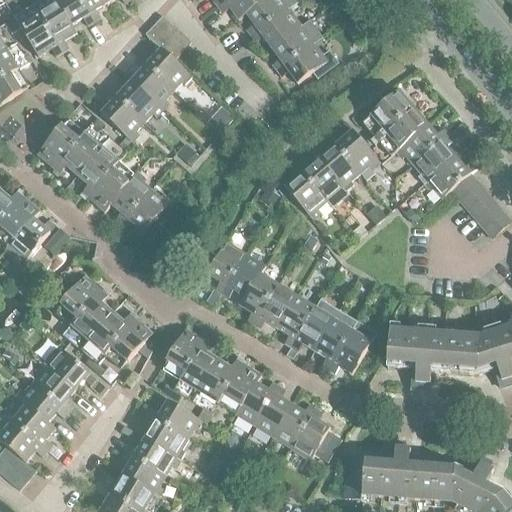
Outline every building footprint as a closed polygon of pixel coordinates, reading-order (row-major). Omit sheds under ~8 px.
[(55,0),(45,0),(33,8),(63,55),(69,51),(65,44),(78,36),(73,28),(55,0)] [(94,24),(79,0),(55,0),(73,28),(83,21),(88,29),(94,24)] [(108,6),(104,0),(79,0),(94,24),(101,20),(97,13),(108,6)] [(219,10),(232,0),(218,0),(214,4),(219,10)] [(247,17),(267,0),(232,0),(219,10),(223,16),(230,11),(239,23),(247,17)] [(293,0),(270,0),(247,17),(254,28),(247,33),(252,39),(289,11),(297,5),(293,0)] [(21,11),(16,2),(9,7),(14,16),(21,11)] [(63,55),(33,8),(14,20),(39,60),(52,52),(56,59),(63,55)] [(289,11),(252,39),(257,45),(264,40),(272,51),(302,29),(289,11)] [(155,46),(173,27),(163,18),(146,37),(155,46)] [(310,23),(302,29),(272,51),(280,62),(273,67),(278,74),(315,46),(323,40),(310,23)] [(0,57),(18,47),(6,27),(0,30),(0,57)] [(182,36),(173,27),(155,46),(162,51),(165,54),(182,36)] [(182,36),(165,54),(174,63),(191,45),(182,36)] [(323,58),(315,46),(278,74),(282,80),(289,75),(298,87),(313,76),(317,81),(318,82),(339,66),(330,53),(323,58)] [(18,47),(0,57),(0,109),(29,92),(17,73),(29,66),(18,47)] [(145,56),(140,62),(174,94),(182,85),(185,88),(193,80),(174,63),(165,54),(162,51),(152,62),(145,56)] [(174,94),(140,62),(135,67),(141,73),(132,84),(162,112),(169,105),(166,103),(174,94)] [(116,88),(110,93),(145,125),(153,117),(156,119),(162,112),(132,84),(122,94),(116,88)] [(145,125),(110,93),(105,99),(112,105),(101,116),(132,145),(139,137),(136,134),(145,125)] [(399,151),(428,127),(400,93),(371,118),(362,125),(379,144),(387,137),(399,151)] [(235,122),(228,116),(220,122),(226,129),(235,122)] [(97,121),(93,126),(100,132),(104,127),(97,121)] [(78,179),(110,141),(100,132),(93,126),(79,143),(62,128),(38,157),(54,171),(51,175),(56,179),(66,169),(78,179)] [(428,127),(399,151),(396,154),(403,161),(406,159),(413,168),(449,138),(444,132),(437,137),(428,127)] [(461,127),(449,138),(454,144),(466,133),(461,127)] [(330,141),(360,177),(370,169),(372,172),(380,165),(353,133),(342,143),(336,136),(330,141)] [(454,144),(449,138),(413,168),(421,177),(418,180),(424,187),(456,160),(447,149),(454,144)] [(110,141),(78,179),(90,189),(80,200),(85,203),(88,200),(105,215),(111,208),(128,185),(113,172),(127,156),(110,141)] [(330,153),(319,162),(347,194),(354,188),(351,185),(360,177),(330,141),(324,146),(330,153)] [(198,157),(188,147),(180,155),(191,165),(198,157)] [(465,170),(456,160),(424,187),(431,194),(434,192),(441,201),(442,202),(452,193),(471,177),(477,171),(472,165),(465,170)] [(303,164),(297,169),(327,205),(337,197),(339,200),(347,194),(319,162),(309,171),(303,164)] [(327,205),(297,169),(291,174),(297,181),(286,190),(313,222),(321,216),(318,212),(327,205)] [(128,185),(111,208),(121,216),(115,222),(121,227),(152,192),(143,184),(145,181),(137,174),(128,185)] [(479,187),(471,177),(452,193),(460,203),(479,187)] [(479,187),(460,203),(468,213),(487,196),(479,187)] [(10,200),(0,192),(0,229),(14,241),(39,213),(21,197),(23,194),(18,190),(10,200)] [(152,192),(121,227),(127,232),(133,226),(144,236),(172,204),(164,197),(161,200),(152,192)] [(266,205),(272,209),(279,198),(272,195),(266,205)] [(487,196),(468,213),(476,222),(496,206),(487,196)] [(504,216),(496,206),(476,222),(484,232),(504,216)] [(375,227),(384,219),(376,210),(367,218),(375,227)] [(420,220),(412,210),(406,215),(413,226),(420,220)] [(511,225),(504,216),(484,232),(493,242),(511,225)] [(43,229),(34,221),(14,241),(5,252),(13,259),(16,256),(25,264),(56,229),(49,223),(43,229)] [(320,224),(316,227),(321,234),(325,231),(320,224)] [(358,241),(366,235),(360,227),(352,233),(358,241)] [(310,235),(301,229),(295,238),(305,244),(310,235)] [(52,258),(67,240),(60,233),(57,230),(42,249),(48,255),(52,258)] [(317,243),(313,240),(309,248),(313,250),(317,243)] [(222,296),(247,257),(227,245),(207,277),(220,285),(216,292),(222,296)] [(244,300),(261,277),(266,269),(247,257),(222,296),(229,300),(233,293),(244,300)] [(321,267),(327,271),(333,261),(327,257),(321,267)] [(254,327),(278,287),(261,277),(244,300),(239,308),(252,316),(248,323),(254,327)] [(81,353),(113,315),(101,305),(110,295),(105,290),(103,293),(86,279),(61,308),(63,309),(56,317),(71,330),(64,338),(81,353)] [(278,287),(254,327),(261,331),(265,324),(277,331),(297,299),(278,287)] [(316,310),(297,299),(277,331),(289,339),(285,346),(292,350),(316,310)] [(497,305),(495,301),(488,305),(488,312),(501,311),(500,305),(497,305)] [(334,322),(316,310),(292,350),(298,354),(303,347),(315,354),(334,322)] [(125,325),(113,315),(81,353),(89,360),(98,367),(112,351),(128,365),(139,352),(153,336),(134,320),(138,315),(135,313),(125,325)] [(18,328),(27,335),(33,327),(25,320),(18,328)] [(353,333),(334,322),(315,354),(326,361),(322,369),(329,373),(353,333)] [(511,326),(508,330),(503,332),(486,338),(481,339),(473,338),(462,338),(459,376),(479,377),(494,372),(499,371),(504,388),(511,385),(511,381),(511,380),(511,379),(511,326)] [(387,370),(412,372),(410,390),(423,391),(423,385),(428,386),(429,373),(459,376),(462,338),(401,333),(402,329),(391,328),(387,370)] [(193,405),(219,363),(206,354),(213,344),(207,340),(205,343),(187,331),(167,364),(168,364),(163,372),(180,383),(174,393),(193,405)] [(372,345),(353,333),(329,373),(335,377),(340,369),(352,377),(372,345)] [(153,336),(139,352),(148,359),(156,346),(155,346),(158,341),(153,336)] [(298,354),(292,350),(287,358),(294,362),(298,354)] [(50,359),(44,366),(76,393),(85,383),(91,388),(97,381),(62,351),(53,361),(50,359)] [(17,362),(8,353),(3,358),(13,367),(17,362)] [(89,360),(85,365),(88,368),(100,378),(105,372),(98,367),(89,360)] [(256,385),(257,386),(262,378),(238,363),(233,371),(219,363),(193,405),(203,411),(213,417),(224,399),(241,409),(242,409),(256,385)] [(41,376),(33,385),(68,415),(74,409),(67,404),(76,393),(44,366),(38,373),(41,376)] [(68,415),(33,385),(25,394),(22,392),(15,399),(23,406),(23,405),(48,426),(49,425),(57,416),(63,421),(68,415)] [(255,429),(279,389),(273,385),(268,393),(257,386),(256,385),(242,409),(241,409),(235,417),(255,429)] [(286,393),(279,389),(255,429),(273,440),(293,408),(281,401),(286,393)] [(153,411),(149,418),(189,442),(195,432),(199,434),(204,425),(198,421),(168,403),(160,416),(153,411)] [(23,405),(23,406),(9,421),(48,454),(53,448),(46,443),(56,431),(49,425),(48,426),(23,405)] [(305,415),(293,408),(273,440),(292,452),(316,412),(310,408),(305,415)] [(208,427),(213,417),(203,411),(198,421),(204,425),(208,427)] [(323,416),(316,412),(292,452),(311,463),(331,431),(318,423),(323,416)] [(189,442),(149,418),(145,424),(152,429),(145,441),(181,463),(186,454),(182,452),(189,442)] [(48,454),(9,421),(0,432),(0,443),(7,449),(17,458),(27,466),(36,455),(43,460),(48,454)] [(121,434),(130,440),(134,434),(125,428),(121,434)] [(131,448),(126,455),(166,479),(173,469),(176,471),(181,463),(145,441),(138,453),(131,448)] [(434,504),(437,466),(419,464),(419,469),(409,468),(411,451),(406,451),(406,445),(396,444),(395,462),(395,467),(385,466),(385,462),(348,459),(345,499),(345,502),(352,502),(364,503),(364,499),(434,504)] [(17,458),(7,449),(0,457),(0,476),(1,477),(9,467),(17,458)] [(166,479),(126,455),(122,461),(130,466),(122,478),(155,497),(155,498),(158,500),(163,491),(160,489),(166,479)] [(217,473),(223,462),(213,456),(207,467),(217,473)] [(37,474),(27,466),(26,466),(17,458),(9,467),(28,484),(37,474)] [(457,467),(437,466),(434,504),(445,505),(453,506),(465,511),(511,511),(511,498),(506,492),(489,483),(494,472),(490,470),(492,465),(480,458),(471,475),(457,467)] [(28,484),(9,467),(1,477),(20,493),(28,484)] [(145,511),(155,498),(155,497),(122,478),(101,511),(145,511)] [(10,511),(0,503),(0,511),(10,511)]
